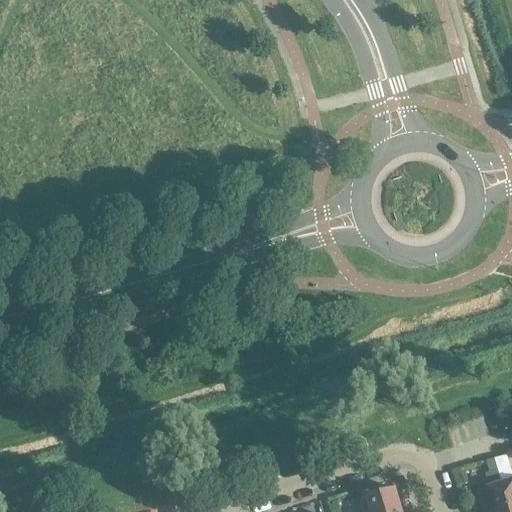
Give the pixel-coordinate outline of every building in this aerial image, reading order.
[(493,460),(493,461),(497,472),(504,470),(501,458),(493,460)] [(486,463),(489,474),(497,472),(493,461),(493,460),(486,463)] [(497,472),(489,474),(485,475),(488,488),(477,491),(482,511),(508,511),(500,484),(497,472)] [(511,511),(511,480),(500,484),(508,511),(511,511)] [(400,511),(394,489),(364,498),(368,511),(400,511)]
